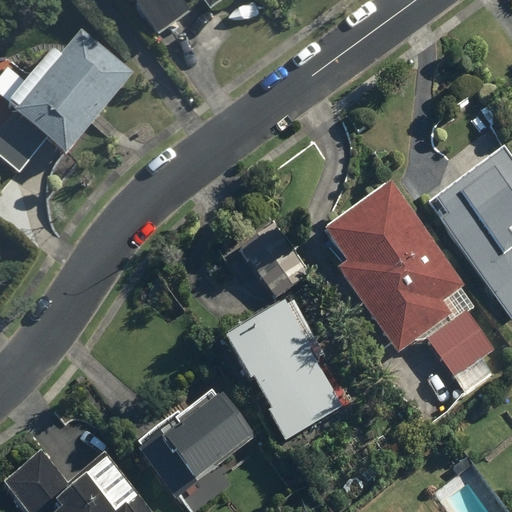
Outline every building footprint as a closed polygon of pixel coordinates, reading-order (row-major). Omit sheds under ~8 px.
[(123,0),(154,42),(188,18),(180,6),(188,0),(196,0),(207,15),(227,0),(123,0)] [(62,164),(131,78),(77,35),(0,131),(0,167),(16,179),(41,147),(62,164)] [(435,228),(510,326),(511,323),(511,169),(508,173),(497,158),(430,208),(442,224),(435,228)] [(384,189),(318,238),(342,270),(331,278),(393,360),(449,319),(441,308),(462,292),(384,189)] [(271,229),(236,253),(272,303),(307,279),(271,229)] [(280,310),(219,347),(245,389),(248,387),(265,416),(262,418),(281,448),(339,412),(305,356),(307,354),(280,310)] [(463,314),(422,345),(452,384),(493,353),(463,314)] [(133,459),(171,506),(253,442),(219,398),(210,404),(208,401),(133,459)] [(34,462),(0,490),(0,496),(14,511),(140,511),(97,462),(61,494),(34,462)]
